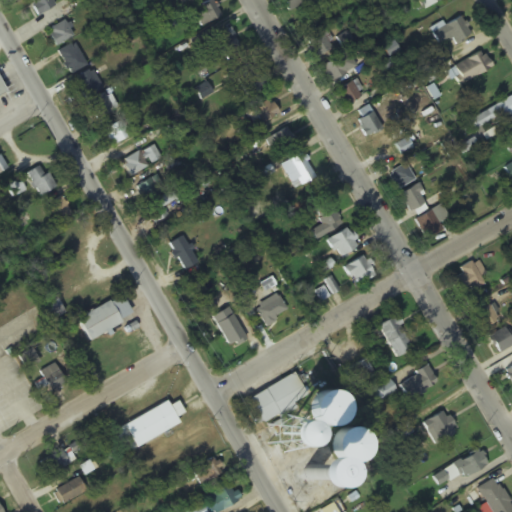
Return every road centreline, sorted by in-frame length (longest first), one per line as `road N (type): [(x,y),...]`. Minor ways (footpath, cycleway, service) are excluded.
road 1 (residential): [(279,511),(0,27)]
road 2 (residential): [(211,395),(511,216)]
road 3 (tertiary): [(419,272),(253,0)]
road 4 (residential): [(0,459),(185,349)]
road 5 (residential): [(511,434),(419,272)]
